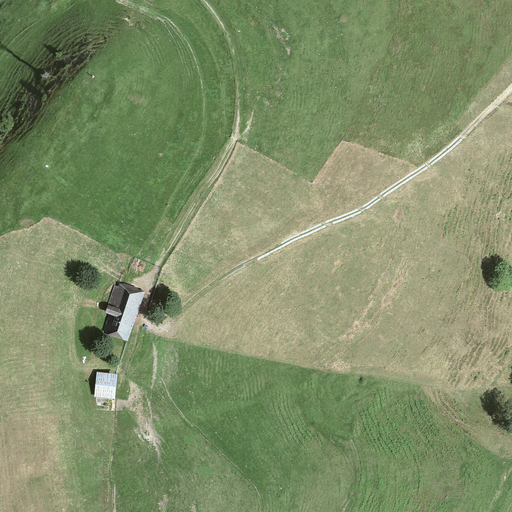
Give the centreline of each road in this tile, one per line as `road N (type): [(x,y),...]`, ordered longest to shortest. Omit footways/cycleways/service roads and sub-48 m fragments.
road 1 (track): [(143,320),(161,327),(235,268),(365,207),(463,135),(511,85)]
road 2 (track): [(234,139),(157,265),(143,320)]
